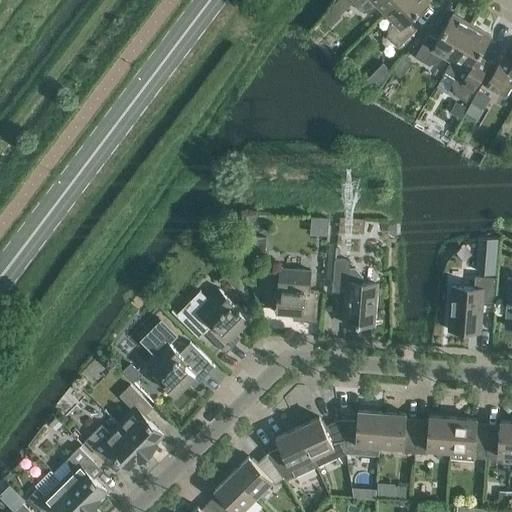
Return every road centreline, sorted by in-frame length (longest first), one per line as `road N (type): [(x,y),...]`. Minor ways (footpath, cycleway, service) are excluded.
road 1 (residential): [(511,375),(286,362),(134,511)]
road 2 (tertiary): [(0,277),(209,0)]
